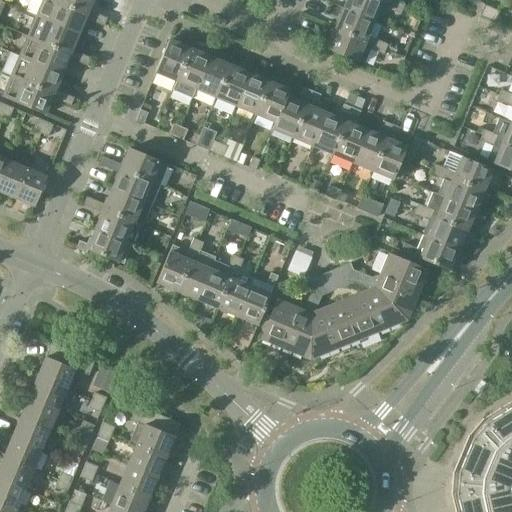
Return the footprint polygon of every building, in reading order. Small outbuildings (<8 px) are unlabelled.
[(98,14),(88,9),(86,13),(53,0),(42,0),(36,16),(78,33),(85,17),(95,22),(98,14)] [(53,0),(86,13),(88,9),(91,0),(53,0)] [(385,9),(386,9),(389,3),(382,0),(347,0),(345,8),(375,20),(381,7),(385,8),(385,9)] [(394,13),(398,2),(393,0),(382,0),(389,3),(386,9),(394,13)] [(405,4),(398,2),(394,13),(400,15),(399,18),(413,24),(417,15),(403,10),(405,4)] [(480,16),(494,22),(499,11),(484,5),(480,16)] [(377,52),(381,42),(376,39),(382,25),(375,22),(375,20),(345,8),(336,27),(372,42),(369,49),(371,50),(377,52)] [(108,18),(98,14),(95,22),(105,26),(108,18)] [(70,54),(71,50),(78,33),(36,16),(28,36),(70,54)] [(366,64),(371,50),(369,49),(372,42),(336,27),(328,48),(366,64)] [(157,71),(177,80),(193,43),(172,34),(157,71)] [(68,57),(78,62),(81,54),(71,50),(70,54),(28,36),(20,55),(61,73),(68,57)] [(388,45),(381,42),(377,52),(384,55),(388,45)] [(177,80),(197,88),(213,51),(193,43),(177,80)] [(197,88),(217,96),(232,59),(213,51),(197,88)] [(81,54),(78,62),(88,66),(91,58),(81,54)] [(53,92),(55,88),(61,73),(20,55),(12,75),(53,92)] [(217,96),(237,104),(252,67),(232,59),(217,96)] [(237,104),(256,112),(272,75),(252,67),(237,104)] [(53,92),(12,75),(3,95),(45,112),(52,96),(62,100),(65,92),(55,88),(53,92)] [(276,121),(287,94),(291,83),(272,75),(256,112),(276,120),(276,121)] [(298,99),(287,94),(276,121),(276,120),(273,128),(293,137),(313,89),(304,85),(298,99)] [(313,145),(327,111),(315,106),(321,92),(313,89),(293,137),(313,145)] [(497,90),(495,95),(500,97),(498,101),(505,105),(509,95),(497,90)] [(65,92),(62,100),(72,104),(75,96),(65,92)] [(332,153),(352,106),(344,102),(338,115),(327,111),(313,145),(332,153)] [(5,105),(1,116),(8,120),(13,108),(5,105)] [(353,161),(367,128),(355,123),(361,109),(352,106),(332,153),(353,161)] [(136,120),(143,123),(148,113),(140,110),(136,120)] [(41,133),(46,121),(38,118),(33,130),(41,133)] [(372,169),(392,123),(383,119),(378,133),(367,128),(353,161),(372,169)] [(53,125),(46,121),(41,133),(48,136),(53,125)] [(177,137),(181,127),(173,123),(169,134),(177,137)] [(392,123),(372,169),(393,178),(407,145),(395,140),(401,127),(392,123)] [(506,138),(501,136),(498,143),(511,148),(511,124),(506,138)] [(188,129),(181,127),(177,137),(183,140),(188,129)] [(196,145),(216,154),(221,143),(220,143),(213,140),(217,133),(203,127),(196,145)] [(489,144),(493,133),(486,130),(481,141),(489,144)] [(511,172),(511,148),(498,143),(501,136),(493,133),(489,144),(493,146),(486,162),(494,165),(511,172)] [(223,137),(220,143),(221,143),(216,154),(236,162),(240,153),(243,145),(223,137)] [(122,169),(159,184),(168,164),(130,149),(124,165),(114,161),(110,170),(120,174),(122,169)] [(240,153),(236,162),(242,164),(245,155),(240,153)] [(0,189),(15,196),(27,167),(10,160),(12,156),(9,154),(7,159),(0,175),(0,189)] [(110,170),(114,161),(105,157),(101,166),(110,170)] [(260,160),(253,157),(248,167),(256,170),(260,160)] [(455,173),(450,171),(448,176),(483,190),(491,170),(461,158),(455,173)] [(430,175),(438,178),(442,168),(435,165),(430,175)] [(274,166),(271,173),(277,176),(280,168),(274,166)] [(48,176),(27,167),(15,196),(36,204),(48,176)] [(443,180),(438,194),(437,195),(475,210),(483,190),(448,176),(450,171),(442,168),(438,178),(443,180)] [(151,204),(159,184),(122,169),(120,174),(114,189),(151,204)] [(311,179),(307,188),(316,191),(319,183),(311,179)] [(327,186),(324,195),(336,200),(339,191),(327,186)] [(143,224),(151,204),(114,189),(108,203),(98,199),(94,208),(104,212),(106,209),(143,224)] [(437,195),(438,194),(432,192),(426,208),(434,211),(431,216),(466,230),(475,210),(437,195)] [(340,193),(337,200),(343,203),(346,195),(340,193)] [(84,204),(94,208),(98,199),(88,195),(84,204)] [(190,204),(186,216),(190,218),(195,206),(190,204)] [(422,218),(426,208),(418,204),(414,215),(422,218)] [(458,250),(466,230),(431,216),(434,211),(426,208),(422,218),(429,221),(423,236),(458,250)] [(143,226),(143,224),(106,209),(104,212),(97,228),(126,240),(134,222),(143,226)] [(238,233),(247,237),(251,228),(242,224),(238,233)] [(126,240),(97,228),(91,244),(81,240),(77,248),(88,253),(90,248),(118,260),(117,262),(124,265),(125,262),(124,262),(130,247),(131,247),(132,244),(126,242),(126,240)] [(190,246),(201,251),(204,243),(199,241),(202,233),(197,230),(193,239),(190,246)] [(450,271),(458,250),(423,236),(417,249),(403,243),(400,250),(450,271)] [(157,282),(177,291),(191,255),(198,258),(200,252),(201,251),(190,246),(188,251),(172,244),(157,282)] [(304,249),(302,254),(311,258),(313,253),(304,249)] [(302,254),(296,251),(288,271),(304,277),(311,258),(302,254)] [(177,291),(197,299),(214,258),(200,252),(198,258),(191,255),(177,291)] [(354,271),(351,264),(310,280),(313,288),(304,310),(277,299),(261,338),(309,359),(406,320),(427,270),(388,254),(377,281),(354,271)] [(233,256),(230,263),(239,267),(242,260),(233,256)] [(239,267),(230,263),(228,267),(214,262),(216,258),(214,258),(197,299),(218,307),(232,272),(236,274),(237,273),(239,267)] [(253,280),(237,273),(236,274),(232,272),(218,307),(238,315),(253,280)] [(253,280),(238,315),(259,324),(278,276),(270,272),(265,285),(253,280)] [(203,317),(199,327),(206,333),(211,321),(203,317)] [(42,366),(37,378),(67,390),(74,393),(79,381),(82,373),(89,376),(95,362),(51,344),(42,366)] [(33,387),(29,398),(59,410),(63,400),(67,390),(37,378),(33,387)] [(95,393),(91,400),(103,405),(106,398),(95,393)] [(24,409),(20,418),(50,430),(54,421),(59,410),(29,398),(24,409)] [(103,405),(91,400),(88,408),(100,413),(103,405)] [(128,442),(136,446),(136,445),(166,457),(180,423),(136,405),(130,419),(137,422),(128,442)] [(511,406),(486,422),(472,438),(457,472),(457,481),(456,494),(459,511),(511,511),(511,500),(509,487),(511,479),(511,406)] [(15,431),(12,438),(42,450),(45,443),(50,430),(20,418),(15,431)] [(103,422),(99,430),(111,435),(115,427),(103,422)] [(111,435),(99,430),(96,437),(108,442),(111,435)] [(75,440),(87,445),(90,437),(78,433),(75,440)] [(96,437),(91,450),(103,455),(108,442),(96,437)] [(6,453),(4,457),(34,470),(36,465),(42,450),(12,438),(6,453)] [(83,453),(87,445),(75,440),(71,448),(83,453)] [(158,477),(166,457),(136,445),(136,446),(128,465),(158,477)] [(71,448),(66,460),(78,465),(83,453),(71,448)] [(4,457),(0,467),(0,479),(25,490),(34,470),(4,457)] [(86,462),(83,469),(94,475),(98,467),(86,462)] [(120,484),(149,497),(158,477),(128,465),(120,484)] [(94,475),(83,469),(79,477),(91,482),(94,475)] [(61,473),(58,480),(70,485),(73,477),(61,473)] [(0,479),(0,502),(17,510),(25,490),(0,479)] [(70,485),(58,480),(55,488),(67,493),(70,485)] [(111,504),(129,511),(142,511),(149,497),(120,484),(111,504)] [(0,502),(0,511),(16,511),(17,510),(0,502)] [(66,510),(71,511),(78,511),(81,507),(69,502),(66,510)]
